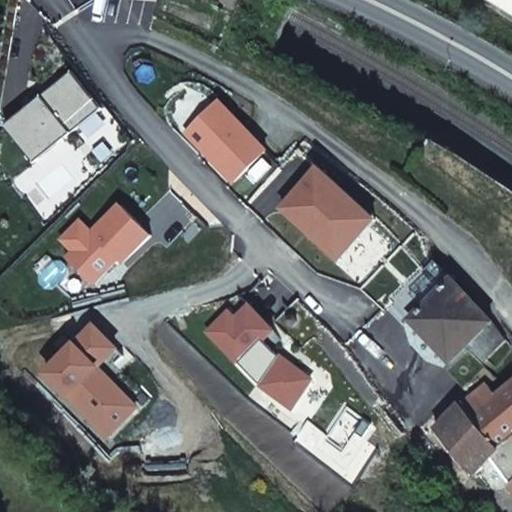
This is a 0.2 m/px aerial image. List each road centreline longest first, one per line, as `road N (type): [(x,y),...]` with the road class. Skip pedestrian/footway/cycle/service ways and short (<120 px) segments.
road 1 (unknown): [(61,14),(370,361),(436,458),(494,511)]
road 2 (unknown): [(511,296),(418,208),(289,116),(102,27)]
road 3 (tertiary): [(374,0),(511,72)]
